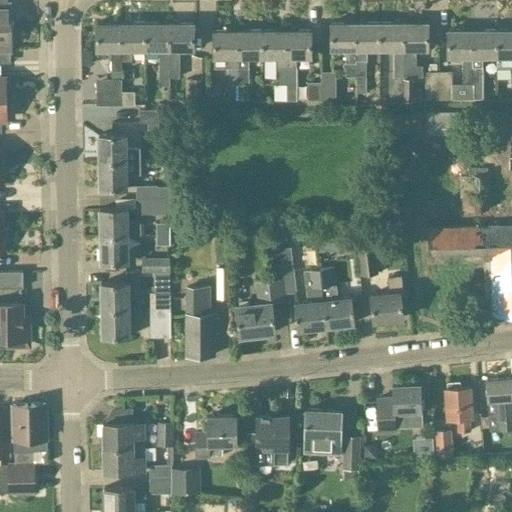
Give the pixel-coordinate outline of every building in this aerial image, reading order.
[(0,2),(0,26),(12,27),(11,3),(0,2)] [(169,76),(169,22),(145,23),(145,50),(160,50),(159,82),(163,85),(170,85),(170,77),(169,76)] [(195,22),(169,22),(169,76),(170,77),(180,76),(180,49),(195,49),(195,22)] [(355,76),(355,22),(331,22),(331,49),(346,49),(346,62),(343,62),(343,68),(346,68),(346,76),(355,76)] [(379,22),(355,22),(355,76),(357,76),(357,92),(367,92),(367,49),(379,49),(379,22)] [(404,76),(404,22),(379,22),(379,49),(394,49),(394,76),(404,76)] [(430,22),(404,22),(404,76),(404,98),(413,98),(413,100),(423,100),(422,89),(412,89),(412,77),(424,77),(423,64),(417,64),(416,49),(430,49),(430,22)] [(121,69),(121,23),(96,23),(97,50),(112,50),(112,69),(121,69)] [(145,23),(121,23),(121,69),(122,69),(122,60),(132,60),(132,50),(145,50),(145,23)] [(12,27),(0,26),(0,51),(12,51),(12,27)] [(511,29),(496,30),(496,56),(497,56),(497,68),(511,68),(511,84),(511,83),(511,29)] [(237,84),(237,30),(213,30),(213,57),(227,57),(227,67),(229,67),(229,84),(237,84)] [(237,30),(237,84),(249,84),(249,57),(261,57),(262,30),(237,30)] [(262,30),(261,57),(276,57),(277,84),(279,84),(279,99),(285,98),(286,30),(262,30)] [(286,30),(285,98),(287,98),(287,100),(298,100),(297,66),(296,66),(296,57),(313,57),(313,30),(286,30)] [(472,56),(472,30),(448,30),(448,57),(472,56)] [(472,30),(472,56),(473,66),(473,83),(483,83),(482,56),(496,56),(496,30),(472,30)] [(0,98),(13,99),(13,98),(9,83),(6,83),(6,78),(0,78),(0,65),(0,64),(0,98)] [(473,66),(463,66),(463,83),(473,83),(473,66)] [(321,81),(321,100),(336,100),(336,71),(321,71),(321,81)] [(438,99),(438,71),(426,71),(426,99),(438,99)] [(452,71),(438,71),(438,99),(452,99),(452,71)] [(189,78),(190,99),(202,99),(202,78),(189,78)] [(321,100),(321,81),(308,81),(308,100),(321,100)] [(120,105),(120,92),(96,92),(96,105),(120,105)] [(120,92),(120,105),(135,105),(134,92),(120,92)] [(13,99),(0,98),(0,132),(1,133),(1,121),(6,120),(6,115),(10,115),(13,100),(13,99)] [(139,122),(171,122),(170,109),(139,109),(139,122)] [(172,123),(187,122),(187,112),(172,112),(172,123)] [(426,135),(460,135),(460,112),(427,112),(426,135)] [(389,117),(389,135),(409,135),(409,117),(389,117)] [(141,148),(126,148),(125,136),(97,136),(98,163),(139,162),(141,162),(141,148)] [(141,162),(139,162),(98,163),(99,190),(127,189),(126,175),(141,175),(141,162)] [(460,176),(461,210),(490,209),(489,175),(460,176)] [(136,199),(170,198),(170,185),(157,186),(157,184),(136,184),(136,199)] [(170,212),(170,198),(136,199),(137,213),(170,212)] [(141,221),(127,222),(126,209),(99,209),(100,237),(127,237),(127,235),(141,235),(141,221)] [(156,236),(170,236),(170,222),(156,222),(156,236)] [(511,227),(491,228),(428,229),(429,261),(491,260),(493,315),(511,314),(511,227)] [(170,236),(156,236),(157,244),(170,244),(170,236)] [(382,237),(375,237),(375,236),(356,238),(361,275),(380,273),(377,248),(383,248),(382,237)] [(127,237),(100,237),(100,264),(127,263),(127,237)] [(291,246),(279,248),(283,293),(297,292),(291,246)] [(274,248),(278,279),(256,281),(258,304),(237,306),(240,336),(275,333),(272,303),(284,302),(283,294),(283,293),(279,248),(274,248)] [(153,274),(168,273),(168,271),(170,271),(170,257),(142,257),(142,272),(153,272),(153,274)] [(351,299),(338,300),(336,284),(337,284),(335,266),(333,266),(332,258),(319,259),(320,267),(319,267),(326,328),(354,325),(351,299)] [(229,282),(229,267),(216,267),(217,298),(229,298),(229,282)] [(305,269),(309,303),(295,305),(298,331),(326,328),(319,267),(305,269)] [(0,286),(24,287),(24,271),(0,270),(0,286)] [(168,273),(153,274),(153,291),(150,291),(150,310),(170,309),(170,291),(168,291),(168,273)] [(400,289),(403,288),(401,276),(388,278),(389,294),(371,296),(374,322),(403,319),(400,289)] [(142,308),(128,308),(128,283),(101,284),(101,311),(142,310),(142,308)] [(209,313),(209,301),(209,284),(185,285),(185,301),(186,356),(215,355),(214,333),(219,332),(219,318),(214,318),(214,313),(209,313)] [(25,347),(29,343),(28,316),(21,316),(21,304),(0,304),(0,340),(7,341),(7,347),(25,347)] [(170,309),(150,310),(150,337),(170,336),(170,309)] [(142,321),(142,310),(101,311),(102,338),(129,337),(129,321),(142,321)] [(511,428),(511,377),(486,379),(487,401),(497,401),(499,429),(511,428)] [(447,418),(458,418),(459,432),(469,431),(468,417),(471,417),(469,385),(460,385),(460,381),(446,382),(447,386),(445,386),(447,418)] [(392,386),(393,396),(376,397),(378,434),(397,432),(397,427),(422,426),(420,385),(419,385),(392,386)] [(15,461),(8,461),(8,464),(8,472),(8,492),(34,491),(34,471),(35,471),(35,460),(35,449),(47,449),(47,448),(46,405),(13,406),(15,449),(15,461)] [(342,411),(305,409),(304,451),(340,453),(342,411)] [(256,416),(256,431),(247,431),(247,464),(286,463),(286,447),(288,447),(288,415),(256,416)] [(207,416),(208,429),(195,430),(196,457),(211,456),(211,455),(222,455),(221,443),(236,443),(236,416),(207,416)] [(167,446),(173,446),(173,421),(157,421),(157,445),(167,445),(167,446)] [(145,446),(145,436),(145,423),(133,423),(133,422),(103,423),(104,446),(145,446)] [(434,430),(436,456),(453,455),(451,428),(434,430)] [(343,468),(343,478),(359,478),(359,469),(360,469),(361,435),(343,434),(342,468),(343,468)] [(145,446),(104,446),(104,471),(134,470),(145,470),(145,446)] [(173,446),(167,446),(167,464),(150,464),(150,478),(171,478),(171,467),(172,467),(172,464),(174,464),(173,446)] [(171,467),(171,478),(171,492),(201,492),(201,466),(172,467),(171,467)] [(171,478),(150,478),(150,493),(171,492),(171,478)] [(146,511),(146,501),(145,488),(134,488),(134,487),(104,488),(104,511),(146,511)]
